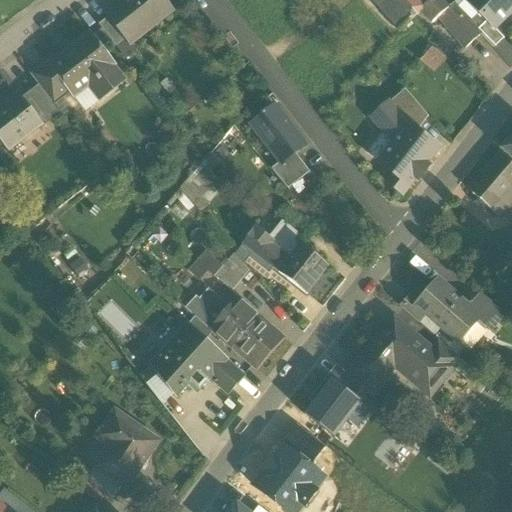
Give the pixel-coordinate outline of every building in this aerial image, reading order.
[(110,18),(125,38),(145,23),(149,28),(168,12),(158,0),(126,0),(120,5),(119,4),(106,14),(110,18)] [(371,0),(399,31),(416,16),(402,0),(371,0)] [(402,0),(416,16),(420,13),(431,25),(439,19),(448,10),(447,9),(438,0),(402,0)] [(457,0),(453,4),(471,21),(478,13),(466,1),(466,0),(457,0)] [(478,13),(494,30),(511,12),(511,0),(466,0),(466,1),(478,13)] [(439,19),(465,50),(479,37),(452,5),(447,9),(448,10),(439,19)] [(494,30),(478,13),(471,21),(470,22),(495,47),(503,39),(494,30)] [(99,26),(115,47),(126,38),(125,38),(110,18),(99,26)] [(74,100),(97,82),(115,68),(115,67),(90,35),(50,66),(49,67),(70,94),(74,100)] [(433,48),(422,60),(434,71),(445,59),(433,48)] [(30,75),(39,86),(54,106),(70,94),(49,67),(50,66),(47,62),(30,75)] [(124,80),(115,68),(97,82),(106,94),(124,80)] [(97,82),(74,100),(79,106),(83,111),(106,94),(97,82)] [(60,113),(54,106),(39,86),(28,95),(49,122),(60,113)] [(405,90),(389,104),(407,125),(417,132),(428,118),(405,90)] [(63,118),(79,106),(74,100),(70,94),(54,106),(60,113),(63,118)] [(0,112),(0,139),(9,152),(41,128),(19,99),(0,112)] [(393,144),(407,125),(389,104),(371,119),(383,133),(393,144)] [(283,161),(284,162),(294,154),(303,147),(293,134),(294,133),(285,121),(283,122),(273,109),(251,126),(266,145),(269,143),(283,161)] [(392,174),(410,188),(416,180),(418,181),(429,167),(427,165),(439,150),(417,132),(407,125),(393,144),(378,163),(392,174)] [(393,144),(383,133),(366,154),(378,163),(393,144)] [(511,138),(501,150),(511,159),(511,138)] [(467,190),(499,218),(510,207),(503,199),(509,192),(511,195),(511,162),(500,152),(467,190)] [(271,170),(288,190),(309,173),(294,154),(284,162),(283,161),(271,170)] [(179,191),(197,211),(220,185),(209,176),(211,174),(201,165),(179,191)] [(410,188),(392,174),(386,182),(403,195),(410,188)] [(220,185),(197,211),(200,214),(223,188),(220,185)] [(282,223),(305,241),(314,230),(285,208),(277,219),(282,223)] [(300,245),(301,246),(305,241),(282,223),(270,239),(269,238),(265,243),(287,261),(289,259),(300,245)] [(242,245),(306,296),(328,267),(301,246),(300,245),(289,259),(287,261),(265,243),(269,238),(255,227),(242,245)] [(342,254),(350,260),(360,248),(352,242),(342,254)] [(219,271),(239,288),(251,274),(233,254),(219,271)] [(439,327),(458,344),(477,322),(479,319),(468,309),(437,282),(418,304),(428,313),(430,311),(443,322),(439,327)] [(195,317),(210,332),(227,311),(222,307),(225,304),(208,289),(199,300),(196,297),(186,309),(195,317)] [(477,322),(484,328),(498,312),(480,296),(468,309),(479,319),(477,322)] [(401,308),(418,324),(428,313),(418,304),(410,298),(401,308)] [(213,334),(233,350),(260,319),(260,318),(238,299),(227,311),(210,332),(213,334)] [(187,326),(205,342),(213,334),(210,332),(195,317),(187,326)] [(284,340),(260,319),(233,350),(257,371),(284,340)] [(410,380),(429,397),(452,370),(451,369),(430,351),(394,321),(357,363),(380,383),(398,363),(414,376),(410,380)] [(175,396),(178,396),(187,386),(192,391),(199,390),(209,379),(225,361),(205,342),(187,326),(151,365),(174,394),(175,396)] [(430,351),(451,369),(459,360),(438,342),(430,351)] [(209,379),(227,395),(243,377),(225,361),(209,379)] [(354,365),(360,370),(378,386),(380,383),(357,363),(354,365)] [(140,378),(162,406),(174,394),(151,365),(140,378)] [(360,370),(354,365),(346,375),(352,379),(360,370)] [(336,366),(309,401),(313,405),(332,381),(346,391),(354,382),(336,366)] [(352,379),(370,395),(378,386),(360,370),(352,379)] [(313,405),(305,416),(334,439),(362,404),(356,399),(346,391),(332,381),(313,405)] [(354,382),(346,391),(356,399),(363,390),(354,382)] [(122,485),(126,487),(157,443),(115,413),(103,431),(115,439),(110,447),(96,466),(122,485)] [(297,426),(281,446),(283,448),(284,447),(310,467),(325,448),(297,426)] [(97,438),(110,447),(115,439),(103,431),(97,438)] [(263,474),(253,487),(285,511),(297,511),(303,505),(305,507),(316,493),(314,491),(324,478),(310,467),(284,447),(283,448),(274,460),(272,458),(261,472),(263,474)] [(96,466),(86,480),(104,492),(113,499),(122,485),(96,466)] [(95,505),(104,492),(86,480),(77,493),(95,505)] [(0,511),(10,511),(0,503),(0,511)]
